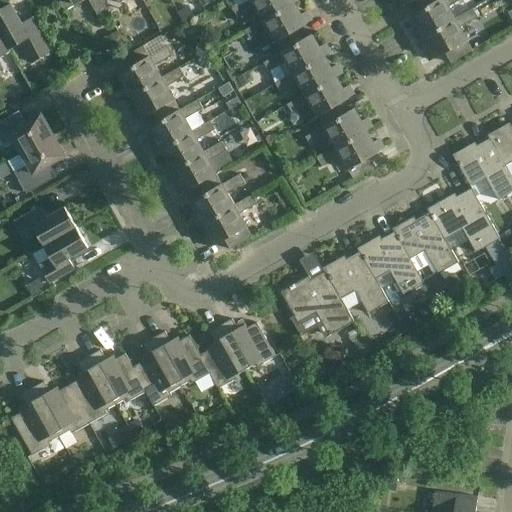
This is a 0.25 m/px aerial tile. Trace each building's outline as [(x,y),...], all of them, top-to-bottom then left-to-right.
[(58,0),(64,10),(75,4),(82,0),(88,0),(97,15),(106,10),(100,0),(58,0)] [(249,0),(233,9),(238,18),(255,8),(262,20),(294,2),(297,0),(249,0)] [(415,0),(421,10),(412,15),(419,27),(414,30),(419,39),(424,36),(455,18),(448,6),(459,0),(415,0)] [(262,20),(245,30),(250,38),(267,29),(275,41),(281,52),(303,39),(297,29),(306,23),(311,20),(305,11),(301,14),(294,2),(262,20)] [(0,35),(7,49),(8,48),(19,42),(30,63),(51,51),(33,18),(22,24),(11,4),(0,10),(0,35)] [(178,12),(184,23),(194,17),(188,6),(178,12)] [(455,18),(424,36),(431,48),(426,51),(431,60),(434,58),(435,58),(445,52),(451,62),(473,50),(467,40),(466,39),(467,39),(460,27),(478,17),(473,8),(455,18)] [(117,31),(105,38),(110,47),(123,40),(117,31)] [(312,34),(303,39),(281,52),(263,63),(268,71),(286,61),(293,73),(293,74),(324,56),(329,53),(324,44),(319,47),(312,34)] [(0,35),(0,70),(2,69),(0,65),(0,54),(9,50),(8,48),(7,49),(0,35)] [(128,69),(119,74),(126,87),(121,90),(126,98),(131,95),(162,77),(155,65),(173,55),(168,46),(150,56),(149,56),(143,46),(122,58),(128,69)] [(293,74),(293,73),(275,83),(280,92),(298,82),(305,94),(336,76),(336,77),(341,74),(336,65),(331,68),(324,56),(293,74)] [(511,62),(498,69),(509,94),(511,92),(511,62)] [(162,77),(131,95),(138,107),(133,110),(138,119),(143,116),(151,112),(152,113),(157,122),(180,109),(175,101),(173,99),(174,98),(167,86),(185,76),(180,67),(162,77)] [(317,115),(318,115),(339,103),(353,95),(348,86),(343,88),(336,77),(336,76),(305,94),(287,104),(292,113),(309,103),(317,115)] [(25,82),(10,88),(14,98),(29,93),(25,82)] [(180,109),(157,122),(148,127),(156,140),(151,142),(156,151),(161,148),(161,149),(192,131),(192,130),(185,118),(203,108),(198,99),(180,109)] [(323,127),(306,136),(311,145),(328,135),(335,147),(335,148),(366,130),(367,130),(372,127),(366,118),(361,121),(354,108),(345,113),(344,112),(339,103),(318,115),(323,124),(323,125),(323,126),(323,127)] [(21,152),(53,134),(41,114),(19,127),(12,114),(0,121),(0,147),(1,149),(15,141),(21,152)] [(210,120),(192,130),(192,131),(161,149),(168,161),(163,163),(168,172),(172,169),(204,151),(197,139),(215,129),(210,120)] [(511,125),(507,128),(505,125),(488,134),(490,138),(491,138),(505,165),(506,164),(511,175),(511,125)] [(335,147),(317,157),(322,166),(340,156),(347,169),(348,168),(348,169),(354,179),(376,166),(370,156),(379,151),(383,148),(378,139),(373,142),(367,130),(366,130),(335,148),(335,147)] [(53,134),(21,152),(28,164),(14,172),(26,194),(49,180),(43,168),(65,156),(53,134)] [(511,191),(511,175),(506,164),(505,165),(491,138),(490,138),(472,148),(470,145),(453,154),(470,185),(485,176),(498,199),(511,191)] [(204,151),(172,169),(179,181),(174,184),(180,193),(184,191),(194,185),(216,173),(234,163),(227,150),(222,141),(204,151)] [(200,196),(191,201),(198,214),(193,217),(198,225),(203,223),(234,205),(227,193),(245,182),(240,173),(222,183),(216,173),(194,185),(200,196)] [(449,196),(427,208),(429,212),(430,211),(445,239),(445,238),(463,228),(476,252),(487,246),(497,264),(490,268),(496,279),(505,274),(511,269),(511,258),(500,238),(472,188),(451,199),(449,196)] [(234,205),(203,223),(210,235),(205,238),(210,246),(213,244),(214,245),(224,239),(230,249),(252,236),(246,226),(239,214),(257,203),(252,194),(234,205)] [(43,246),(76,228),(64,207),(41,221),(35,210),(14,222),(25,241),(37,234),(43,246)] [(396,226),(393,228),(395,231),(410,258),(411,258),(417,270),(431,261),(438,273),(440,272),(445,280),(454,275),(449,267),(458,261),(445,238),(445,239),(430,211),(429,212),(412,222),(410,218),(406,220),(402,217),(396,226)] [(87,248),(76,228),(43,246),(44,248),(33,255),(49,283),(70,272),(64,261),(87,248)] [(358,248),(360,251),(375,278),(390,269),(403,293),(424,281),(411,258),(410,258),(395,231),(377,241),(375,238),(358,248)] [(360,251),(342,261),(340,258),(323,268),(325,271),(340,298),(341,297),(355,289),(368,313),(389,301),(375,278),(360,251)] [(354,321),(341,297),(340,298),(325,271),(305,282),(303,279),(281,291),(298,321),(317,311),(330,334),(354,321)] [(232,318),(220,325),(245,369),(256,363),(258,366),(276,355),(257,323),(249,327),(245,320),(236,325),(232,318)] [(235,375),(245,369),(220,325),(209,331),(217,345),(201,354),(200,355),(210,373),(216,384),(219,388),(237,378),(235,375)] [(165,331),(153,338),(180,385),(191,379),(193,383),(195,381),(202,392),(216,384),(210,373),(200,355),(201,354),(190,335),(173,345),(165,331)] [(348,349),(348,354),(350,359),(353,360),(370,350),(364,340),(359,331),(349,337),(353,346),(348,349)] [(169,391),(180,385),(153,338),(142,344),(149,357),(133,367),(146,391),(154,405),(171,395),(169,391)] [(89,356),(116,403),(127,397),(129,400),(146,391),(133,367),(125,353),(108,363),(101,349),(89,356)] [(69,385),(90,422),(107,413),(105,409),(116,403),(89,356),(78,362),(85,376),(69,385)] [(33,387),(60,435),(70,429),(72,432),(90,422),(69,385),(52,395),(44,381),(33,387)] [(60,435),(33,387),(21,394),(29,407),(11,417),(33,455),(51,444),(49,441),(60,435)] [(283,396),(278,387),(273,390),(272,388),(259,395),(265,405),(283,396)] [(134,436),(142,431),(136,420),(128,425),(134,436)] [(133,436),(128,428),(121,432),(126,440),(133,436)] [(88,464),(81,452),(72,457),(79,469),(88,464)] [(398,477),(383,475),(382,489),(397,491),(398,477)] [(435,491),(432,511),(475,511),(478,497),(435,491)]
